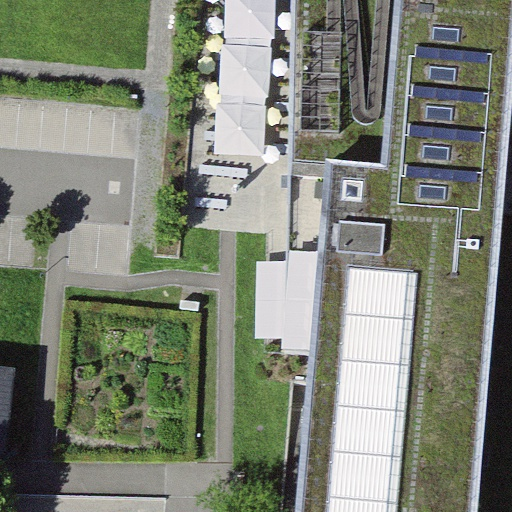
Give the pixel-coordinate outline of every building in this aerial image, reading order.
[(230,0),(230,39),(279,40),(279,0),(230,0)] [(471,511),(511,45),(511,0),(392,0),(377,178),(323,170),(291,511),(471,511)] [(274,99),(274,44),(226,44),(225,98),(274,99)] [(221,108),(221,159),(267,159),(267,108),(221,108)] [(218,313),(78,302),(67,438),(208,449),(218,313)] [(0,466),(4,467),(12,383),(0,382),(0,466)]
